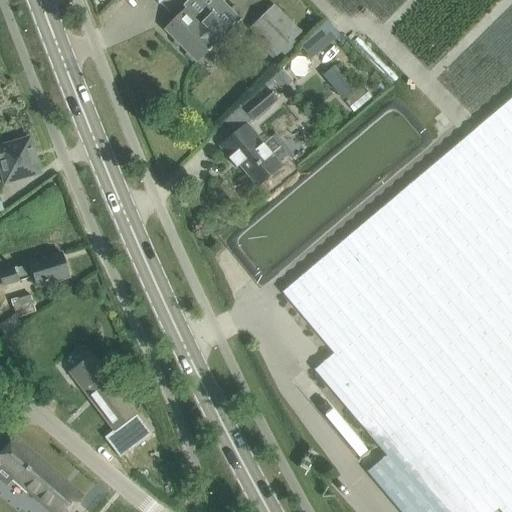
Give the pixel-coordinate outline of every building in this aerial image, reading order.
[(179,16),(164,31),(196,63),(210,49),(218,41),(228,31),(209,12),(197,0),(188,0),(183,6),(186,9),(179,16)] [(301,34),(273,5),(249,30),(276,58),(301,34)] [(334,68),(322,78),(342,103),(354,93),(334,68)] [(282,70),(272,79),(281,90),(291,82),(282,70)] [(266,88),(241,109),(253,122),(277,102),(266,88)] [(511,99),(447,154),(282,293),(334,355),(314,371),(356,420),(386,455),(511,351),(511,99)] [(272,174),(281,167),(246,125),(220,147),(231,160),(232,158),(257,187),(272,174)] [(0,168),(2,175),(4,183),(38,173),(28,140),(0,148),(0,168)] [(68,277),(62,256),(0,274),(0,280),(2,287),(33,278),(36,287),(68,277)] [(35,314),(30,296),(11,302),(16,319),(35,314)] [(376,464),(367,473),(399,511),(494,511),(498,510),(499,511),(511,511),(511,351),(386,455),(376,464)] [(92,357),(69,374),(113,431),(103,438),(119,458),(128,451),(128,452),(151,436),(92,357)] [(71,511),(84,498),(15,439),(0,456),(0,468),(50,511),(71,511)]
